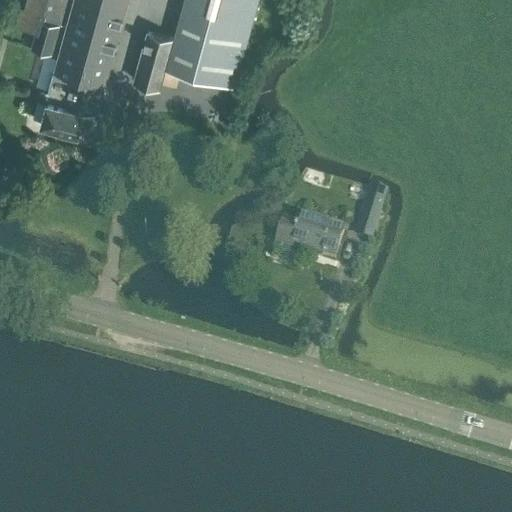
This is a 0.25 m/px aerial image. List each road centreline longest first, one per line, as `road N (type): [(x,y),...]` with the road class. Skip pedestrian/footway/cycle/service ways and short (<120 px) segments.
road 1 (tertiary): [(511,439),(0,286)]
road 2 (track): [(102,317),(154,99),(127,92),(149,0)]
